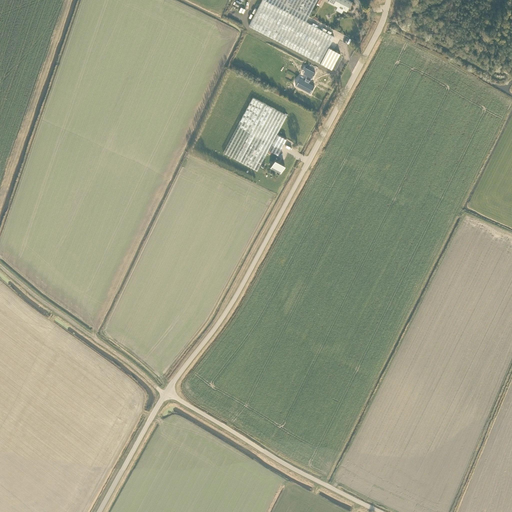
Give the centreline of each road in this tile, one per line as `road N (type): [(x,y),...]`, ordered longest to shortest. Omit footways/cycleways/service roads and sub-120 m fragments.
road 1 (tertiary): [(165,392),(232,301),(388,0)]
road 2 (unclassified): [(165,392),(378,511)]
road 3 (track): [(165,392),(0,264)]
road 4 (tertiary): [(99,511),(165,392)]
